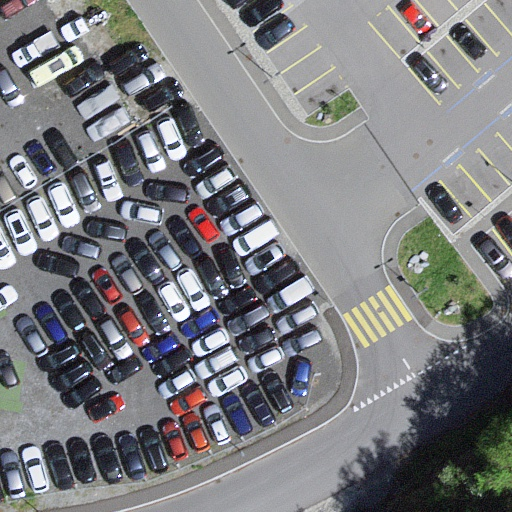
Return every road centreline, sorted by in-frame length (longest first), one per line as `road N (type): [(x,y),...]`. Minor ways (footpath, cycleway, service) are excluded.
road 1 (unclassified): [(160,0),(435,405)]
road 2 (residential): [(235,511),(347,462),(435,405)]
